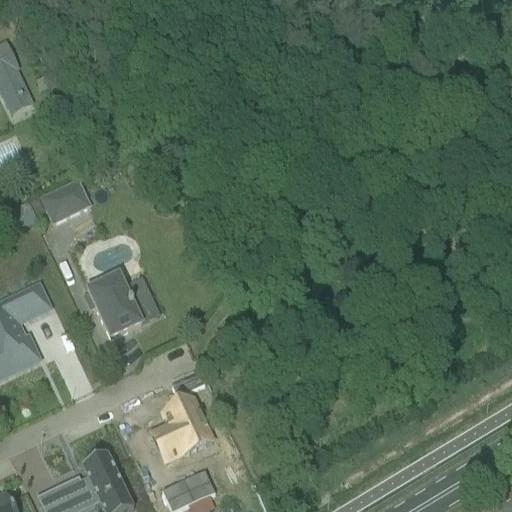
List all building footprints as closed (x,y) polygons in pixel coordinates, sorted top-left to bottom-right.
[(0,96),(6,109),(24,100),(6,61),(0,63),(0,96)] [(57,78),(45,84),(50,95),(62,89),(57,78)] [(96,187),(105,183),(101,175),(92,180),(96,187)] [(77,188),(41,206),(52,230),(88,213),(77,188)] [(140,331),(118,282),(86,297),(109,346),(140,331)] [(39,290),(0,308),(0,382),(1,383),(36,366),(32,357),(35,356),(28,342),(20,345),(13,331),(44,316),(41,308),(46,306),(39,290)] [(167,433),(151,441),(159,458),(175,450),(180,462),(211,448),(192,408),(162,423),(167,433)] [(136,448),(124,454),(138,483),(150,477),(144,465),(136,448)] [(78,483),(36,504),(39,511),(95,511),(98,511),(131,511),(107,460),(80,473),(85,484),(80,487),(78,483)] [(205,474),(162,494),(170,511),(180,511),(216,495),(205,474)] [(12,511),(5,498),(0,500),(0,511),(12,511)]
